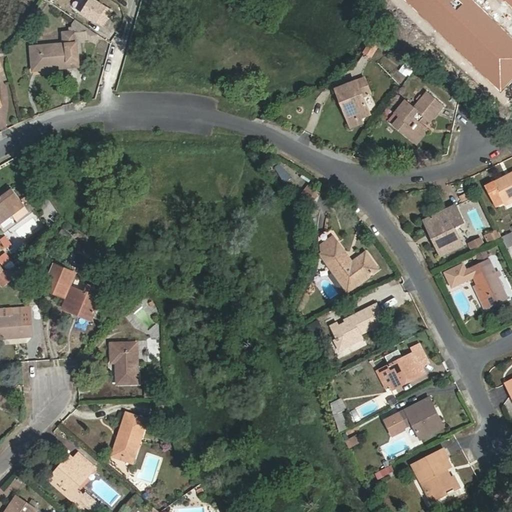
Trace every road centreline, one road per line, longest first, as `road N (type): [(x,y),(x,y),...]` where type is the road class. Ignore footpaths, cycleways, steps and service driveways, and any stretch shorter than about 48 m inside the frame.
road 1 (residential): [(0,153),(101,111),(219,116),(367,185)]
road 2 (residential): [(367,185),(466,364)]
road 3 (residential): [(487,137),(457,169),(367,185)]
